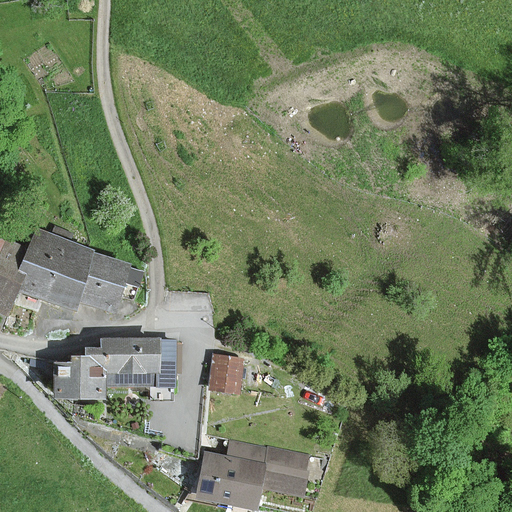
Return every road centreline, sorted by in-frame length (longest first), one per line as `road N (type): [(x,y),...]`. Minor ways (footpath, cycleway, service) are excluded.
road 1 (track): [(0,341),(48,349),(83,342),(137,324),(156,297),(153,236),(103,80),(105,0)]
road 2 (track): [(160,511),(0,365)]
